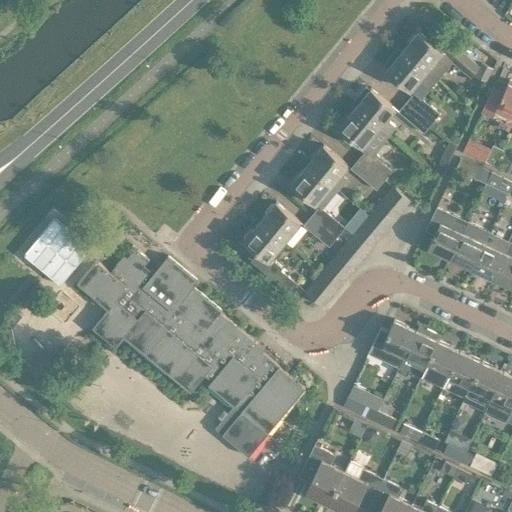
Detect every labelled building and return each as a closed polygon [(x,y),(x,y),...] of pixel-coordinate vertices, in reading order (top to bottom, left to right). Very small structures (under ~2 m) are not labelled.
[(443,36),(435,46),(416,30),(401,49),(436,79),(452,61),(471,76),(479,66),(443,36)] [(390,54),(382,64),(386,67),(385,69),(409,89),(417,96),(425,87),(428,89),(436,79),(401,49),(394,57),(390,54)] [(485,56),(483,60),(492,64),(494,60),(485,56)] [(476,74),(486,80),(492,67),(482,62),(476,74)] [(493,87),(481,111),(481,112),(492,117),(494,112),(506,118),(504,123),(511,126),(511,80),(509,79),(503,92),(493,87)] [(370,87),(368,89),(365,86),(356,96),(360,99),(354,107),(377,126),(377,127),(388,136),(396,128),(385,118),(393,107),(370,87)] [(406,102),(431,123),(439,114),(413,93),(406,102)] [(431,123),(406,102),(398,112),(423,133),(431,123)] [(354,107),(337,126),(366,150),(367,149),(373,154),(388,136),(377,127),(377,126),(354,107)] [(492,142),(483,161),(495,167),(504,148),(492,142)] [(322,144),(306,163),(330,183),(330,184),(338,191),(347,179),(339,173),(346,164),(322,144)] [(358,159),(384,180),(392,171),(373,154),(367,149),(366,150),(358,159)] [(384,180),(358,159),(350,168),(376,190),(384,180)] [(295,168),(287,178),(291,181),(290,182),(314,203),(314,202),(319,206),(312,215),(337,236),(344,227),(322,209),(338,191),(330,184),(330,183),(306,163),(299,171),(295,168)] [(482,168),(477,178),(485,182),(490,172),(483,169),(482,168)] [(490,172),(485,182),(494,187),(507,193),(511,182),(499,177),(490,172)] [(393,185),(384,195),(402,209),(410,200),(393,185)] [(384,195),(380,200),(376,205),(394,220),(402,209),(384,195)] [(274,201),(258,220),(283,240),(299,222),(274,201)] [(376,205),(368,214),(386,229),(394,220),(376,205)] [(434,207),(423,230),(424,230),(432,234),(426,246),(426,247),(449,257),(461,232),(465,221),(436,207),(434,207)] [(360,223),(378,239),(386,229),(368,214),(360,223)] [(337,236),(312,215),(303,225),(329,247),(337,236)] [(53,218),(23,254),(36,264),(42,269),(60,284),(90,248),(72,233),(66,228),(53,218)] [(242,240),(257,252),(249,261),(289,294),(297,284),(267,260),(283,240),(258,220),(242,240)] [(461,232),(449,257),(470,267),(487,232),(465,221),(461,232)] [(360,223),(352,233),(370,248),(378,239),(360,223)] [(487,232),(470,267),(493,278),(510,242),(487,232)] [(352,233),(345,242),(362,257),(370,248),(352,233)] [(354,267),(358,262),(362,257),(345,242),(337,252),(354,267)] [(511,287),(511,243),(510,242),(493,278),(511,287)] [(106,310),(91,328),(114,347),(123,336),(189,392),(203,376),(210,382),(207,385),(231,405),(212,428),(245,456),(277,418),(303,387),(255,347),(257,345),(237,328),(220,314),(221,312),(193,289),(198,283),(166,256),(147,278),(138,270),(147,260),(130,245),(108,272),(94,260),(75,283),(106,310)] [(337,252),(328,262),(346,276),(354,267),(337,252)] [(328,262),(320,272),(338,286),(346,276),(328,262)] [(320,272),(312,281),(330,296),(338,286),(320,272)] [(304,290),(318,302),(322,305),(330,296),(312,281),(304,290)] [(368,351),(399,366),(416,330),(393,319),(388,330),(380,326),(368,351)] [(399,366),(396,371),(406,376),(409,371),(421,376),(438,340),(440,335),(426,329),(424,333),(416,330),(399,366)] [(460,350),(438,340),(421,376),(443,387),(443,386),(460,350)] [(460,350),(443,386),(464,397),(462,401),(463,401),(483,361),(460,350)] [(504,371),(483,361),(463,401),(485,411),(504,371)] [(506,421),(511,423),(511,374),(504,371),(485,411),(506,421)] [(378,410),(373,420),(390,429),(395,418),(390,416),(395,404),(383,399),(378,410)] [(373,420),(378,410),(369,406),(365,417),(373,420)] [(361,437),(367,424),(354,418),(348,432),(361,437)] [(417,441),(422,430),(405,422),(400,433),(417,441)] [(365,440),(369,442),(374,440),(376,436),(374,432),(371,430),(365,432),(363,436),(365,440)] [(422,430),(417,441),(435,450),(440,439),(422,430)] [(463,434),(460,433),(456,443),(467,448),(472,439),(463,434)] [(412,445),(401,440),(396,450),(407,455),(412,445)] [(448,442),(443,453),(461,462),(466,451),(448,442)] [(334,455),(313,445),(297,477),(310,483),(305,493),(328,504),(344,471),(329,464),(334,455)] [(470,466),(475,455),(466,451),(461,462),(470,466)] [(344,471),(328,504),(343,511),(350,511),(354,505),(366,510),(382,478),(363,469),(363,468),(349,461),(344,471)] [(453,475),(457,467),(444,461),(440,469),(453,475)] [(457,467),(453,475),(467,482),(471,474),(457,467)] [(382,478),(366,510),(369,511),(406,511),(411,504),(397,497),(401,488),(382,478)] [(465,511),(483,511),(486,503),(469,498),(465,511)] [(406,511),(434,511),(437,506),(425,500),(420,508),(411,504),(406,511)]
